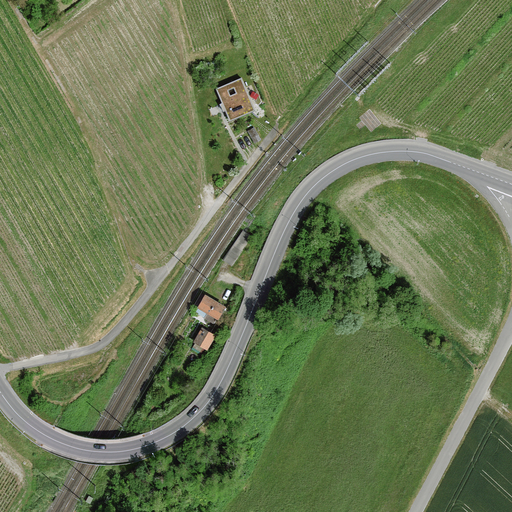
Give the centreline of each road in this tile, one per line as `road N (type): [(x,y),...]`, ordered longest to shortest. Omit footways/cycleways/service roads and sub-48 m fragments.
road 1 (tertiary): [(0,390),(22,419),(72,446),(123,451),(158,441),(215,392),(293,214),(327,174),(397,150),(474,171)]
road 2 (unclassified): [(0,369),(104,343),(272,134)]
road 3 (unclassified): [(511,327),(416,511)]
